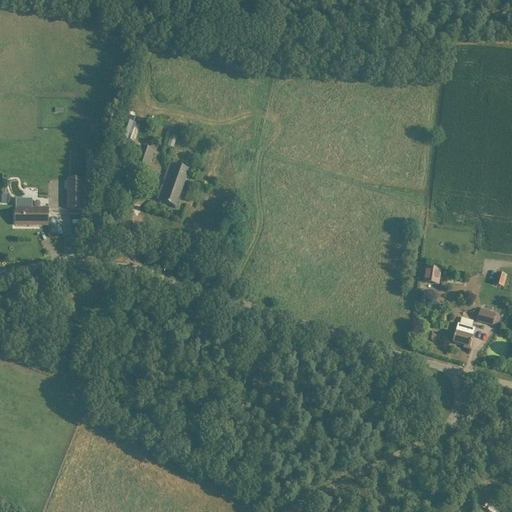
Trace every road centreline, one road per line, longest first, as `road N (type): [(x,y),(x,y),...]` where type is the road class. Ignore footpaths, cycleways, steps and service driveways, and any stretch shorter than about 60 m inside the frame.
road 1 (unclassified): [(451,370),(141,269),(85,261),(0,274)]
road 2 (track): [(511,12),(306,13),(172,0)]
road 3 (unclassified): [(286,511),(442,432)]
